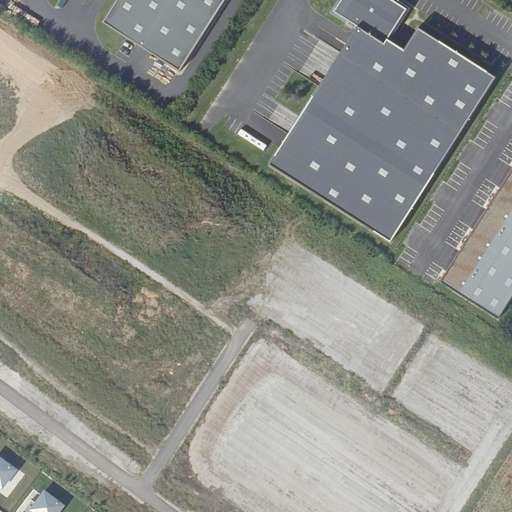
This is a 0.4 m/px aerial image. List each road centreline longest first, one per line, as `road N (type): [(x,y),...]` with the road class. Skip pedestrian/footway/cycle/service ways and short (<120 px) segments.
road 1 (unclassified): [(140,490),(257,323)]
road 2 (unclassified): [(0,386),(140,490)]
